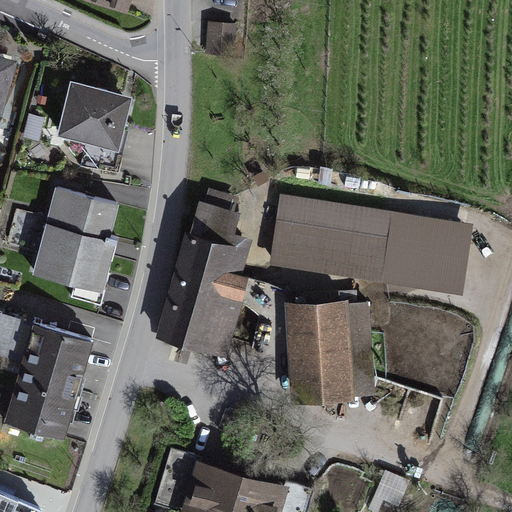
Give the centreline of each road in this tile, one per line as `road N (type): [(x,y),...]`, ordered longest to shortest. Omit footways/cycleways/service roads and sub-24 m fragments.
road 1 (residential): [(179,60),(175,159),(155,288),(87,511)]
road 2 (track): [(440,471),(135,359)]
road 3 (residential): [(179,60),(130,56),(8,0)]
